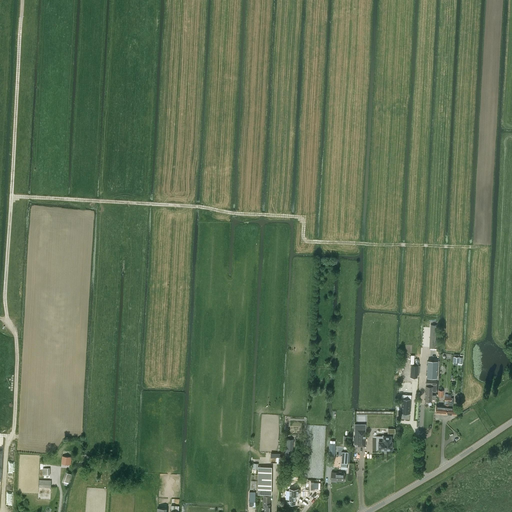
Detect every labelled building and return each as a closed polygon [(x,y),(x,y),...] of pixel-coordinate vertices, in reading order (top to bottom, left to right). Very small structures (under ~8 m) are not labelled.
[(428,360),(427,377),(437,378),(437,361),(428,360)] [(426,380),(425,400),(431,401),(431,399),(435,400),(435,398),(436,395),(432,395),(432,391),(432,386),(436,386),(437,381),(437,379),(427,378),(426,380)] [(439,406),(438,413),(441,413),(446,414),(448,394),(445,394),(444,404),(445,404),(444,407),(442,406),(439,406)] [(448,394),(446,414),(452,414),(457,415),(457,408),(453,407),(453,401),(451,401),(451,395),(448,394)] [(401,399),(401,413),(410,413),(411,399),(401,399)] [(383,436),(376,436),(376,451),(386,451),(386,449),(392,450),(392,442),(391,442),(391,436),(383,436)] [(342,451),(341,464),(347,464),(347,460),(350,460),(350,452),(348,452),(342,451)] [(71,465),(72,457),(62,456),(61,463),(71,465)] [(258,488),(258,494),(260,494),(264,494),(271,494),(271,477),(272,467),(269,467),(258,467),(258,469),(258,476),(258,488)] [(68,483),(72,474),(65,472),(62,481),(68,483)] [(332,472),(331,480),(344,481),(345,473),(332,472)] [(301,483),(301,496),(305,496),(305,490),(309,490),(309,483),(305,483),(301,483)] [(290,502),(297,502),(297,494),(299,494),(299,492),(301,492),(301,490),(299,490),(299,489),(291,489),(291,491),(290,491),(289,491),(289,498),(290,498),(290,501),(289,501),(289,502),(290,502)]
